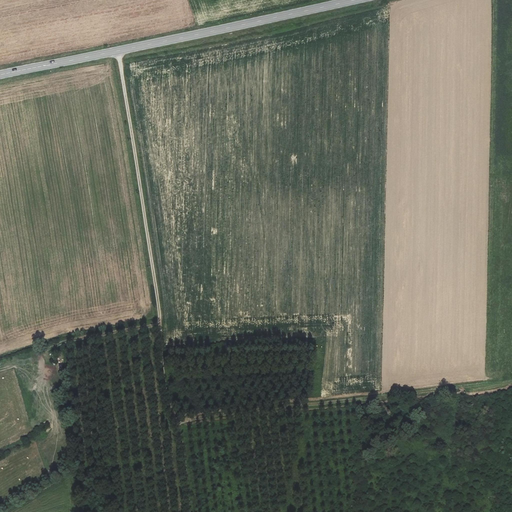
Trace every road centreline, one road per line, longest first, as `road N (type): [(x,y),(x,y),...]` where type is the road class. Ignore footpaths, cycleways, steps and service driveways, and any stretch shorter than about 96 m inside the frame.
road 1 (track): [(118,50),(189,511)]
road 2 (secondary): [(0,74),(354,0)]
road 3 (track): [(177,424),(484,384)]
